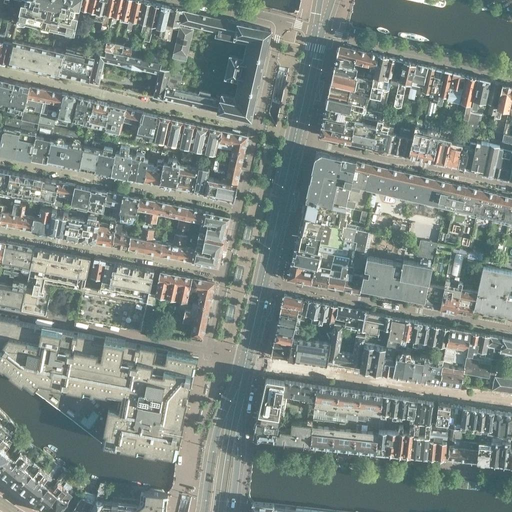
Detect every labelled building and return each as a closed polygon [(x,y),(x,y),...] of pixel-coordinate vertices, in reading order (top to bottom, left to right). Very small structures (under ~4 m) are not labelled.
[(80,7),(81,0),(21,0),(20,7),(17,20),(74,33),(80,7)] [(96,11),(98,0),(81,0),(80,7),(83,8),(82,15),(84,16),(83,22),(85,23),(89,24),(93,11),(96,12),(96,11)] [(101,29),(107,0),(98,0),(96,11),(100,12),(98,20),(94,19),(93,27),(94,27),(93,30),(99,31),(100,28),(101,29)] [(113,14),(115,0),(107,0),(101,29),(108,30),(109,25),(107,25),(110,13),(113,14)] [(121,16),(124,0),(115,0),(113,14),(111,22),(116,23),(118,15),(121,16)] [(128,22),(133,0),(124,0),(121,16),(120,20),(128,22)] [(138,20),(142,0),(133,0),(128,22),(127,28),(131,29),(134,19),(138,20)] [(144,40),(152,2),(152,0),(149,0),(149,1),(145,0),(142,0),(138,20),(143,21),(139,41),(143,42),(144,40)] [(156,24),(161,4),(152,2),(144,40),(149,41),(151,33),(150,31),(152,26),(156,27),(156,24)] [(163,38),(171,6),(161,4),(156,24),(162,25),(159,37),(163,38)] [(179,25),(183,9),(178,8),(178,5),(173,4),(173,6),(171,6),(163,38),(163,39),(170,40),(173,27),(171,27),(172,23),(179,25)] [(253,108),(254,105),(253,105),(254,102),(255,102),(261,74),(262,67),(263,64),(265,56),(264,56),(265,53),(266,50),(266,47),(267,48),(267,45),(266,45),(267,42),(268,42),(268,39),(269,37),(269,36),(269,34),(270,34),(270,31),(271,29),(269,29),(183,9),(179,25),(169,69),(163,98),(206,108),(217,110),(219,111),(249,117),(251,118),(253,108)] [(511,14),(500,12),(499,12),(499,13),(498,14),(497,15),(497,16),(497,17),(497,18),(498,19),(498,20),(511,22),(511,14)] [(0,60),(7,62),(12,39),(14,32),(6,31),(4,35),(0,54),(0,60)] [(60,74),(65,52),(12,39),(7,62),(60,74)] [(113,51),(114,45),(115,43),(107,41),(105,49),(113,51)] [(355,59),(357,48),(339,44),(337,55),(355,59)] [(121,53),(123,47),(114,45),(113,51),(121,53)] [(130,55),(132,49),(132,48),(123,46),(123,47),(121,53),(130,55)] [(89,81),(96,53),(66,47),(65,52),(60,74),(89,81)] [(365,64),(368,51),(357,48),(355,59),(354,62),(365,64)] [(140,57),(141,51),(132,49),(130,55),(140,57)] [(96,52),(96,53),(89,81),(99,83),(104,60),(122,64),(141,68),(159,72),(154,96),(163,98),(169,69),(161,67),(162,63),(105,50),(105,54),(96,52)] [(374,74),(378,53),(368,51),(365,64),(370,65),(368,73),(374,74)] [(158,61),(159,55),(150,53),(148,59),(158,61)] [(380,94),(389,56),(378,53),(374,74),(373,79),(370,91),(369,95),(374,96),(373,104),(377,105),(380,94)] [(353,67),(354,62),(355,59),(337,55),(334,70),(356,76),(358,68),(353,67)] [(388,77),(389,74),(392,75),(396,57),(389,56),(380,94),(387,96),(390,85),(391,78),(388,77)] [(397,86),(404,59),(396,57),(392,75),(391,78),(390,85),(397,86)] [(410,86),(416,62),(404,59),(397,86),(393,108),(399,109),(405,85),(410,86)] [(423,84),(428,65),(416,62),(410,86),(408,96),(415,97),(418,83),(423,84)] [(425,113),(436,67),(428,65),(423,84),(417,114),(425,116),(425,113)] [(437,102),(444,69),(436,67),(425,113),(434,115),(437,102)] [(447,95),(453,71),(444,69),(437,102),(442,103),(443,97),(442,96),(442,94),(447,95)] [(373,79),(356,76),(334,70),(333,71),(334,71),(331,81),(331,83),(370,91),(373,79)] [(459,100),(465,74),(453,71),(447,95),(447,97),(459,100)] [(471,105),(477,76),(465,74),(459,100),(467,102),(463,118),(468,119),(471,105)] [(484,107),(485,100),(490,79),(477,76),(471,105),(477,107),(477,105),(484,107)] [(10,100),(14,81),(0,77),(0,103),(4,105),(6,99),(10,100)] [(495,113),(502,82),(490,79),(485,100),(490,101),(488,111),(495,113)] [(24,112),(30,85),(14,81),(10,100),(8,108),(24,112)] [(503,133),(505,124),(511,94),(511,84),(502,82),(495,113),(495,116),(499,117),(498,121),(494,120),(491,131),(503,133)] [(367,104),(369,95),(370,91),(331,83),(328,96),(365,104),(367,104)] [(57,114),(62,92),(30,85),(24,112),(22,119),(23,119),(39,122),(55,126),(57,114)] [(74,117),(78,96),(62,92),(57,114),(61,115),(60,120),(64,121),(68,122),(69,116),(74,117)] [(89,123),(94,99),(78,96),(74,117),(73,120),(89,123)] [(365,104),(328,96),(326,105),(353,111),(354,105),(359,106),(359,108),(364,109),(365,104)] [(105,124),(110,103),(94,99),(89,123),(87,133),(93,134),(103,136),(105,124)] [(124,118),(126,107),(110,103),(105,124),(109,125),(108,129),(117,131),(118,126),(121,127),(124,118)] [(363,113),(353,111),(326,105),(325,110),(327,110),(326,112),(324,112),(324,114),(351,120),(352,114),(362,116),(363,113)] [(137,132),(142,111),(131,108),(126,107),(124,118),(134,120),(131,131),(137,132)] [(379,112),(376,112),(366,109),(364,117),(362,116),(352,114),(351,120),(324,114),(322,125),(352,132),(350,141),(371,146),(379,112)] [(153,138),(158,114),(142,111),(137,132),(137,135),(153,138)] [(383,149),(389,123),(389,122),(383,120),(384,113),(383,113),(379,112),(371,146),(383,149)] [(166,141),(171,117),(158,114),(153,138),(166,141)] [(23,119),(22,119),(7,115),(4,129),(0,147),(0,151),(15,154),(23,119)] [(178,144),(183,120),(171,117),(166,141),(178,144)] [(31,157),(39,122),(23,119),(15,154),(31,157)] [(191,146),(196,123),(183,120),(178,144),(191,146)] [(433,160),(440,126),(416,120),(415,124),(412,137),(408,154),(433,160)] [(47,160),(53,132),(55,126),(39,122),(31,157),(47,160)] [(203,149),(208,126),(196,123),(191,146),(203,149)] [(392,150),(396,133),(392,132),(394,124),(389,123),(383,149),(392,150)] [(350,141),(352,132),(322,125),(320,135),(333,137),(333,140),(338,141),(338,138),(350,141)] [(218,145),(221,129),(208,126),(203,149),(216,152),(218,145)] [(445,163),(448,151),(453,128),(440,126),(433,160),(445,163)] [(400,152),(405,128),(401,127),(399,134),(396,133),(392,150),(400,152)] [(408,154),(412,137),(408,136),(410,129),(405,128),(400,152),(408,154)] [(228,147),(232,131),(221,129),(218,145),(228,147)] [(246,141),(247,137),(247,135),(239,133),(240,130),(232,129),(232,131),(228,147),(232,148),(244,151),(246,151),(248,142),(246,141)] [(79,167),(84,144),(68,141),(69,135),(53,132),(47,160),(79,167)] [(95,170),(101,143),(94,141),(93,134),(87,133),(84,144),(79,167),(95,170)] [(482,171),(487,149),(490,138),(490,137),(477,134),(477,135),(475,143),(470,168),(482,171)] [(111,173),(116,150),(118,140),(103,136),(101,143),(95,170),(111,173)] [(508,177),(511,161),(511,142),(490,138),(487,149),(482,171),(508,177)] [(470,168),(475,143),(463,140),(460,154),(457,165),(470,168)] [(119,175),(126,144),(122,143),(120,151),(116,150),(111,173),(119,175)] [(127,176),(132,154),(128,153),(130,145),(126,144),(119,175),(127,176)] [(240,166),(244,151),(232,148),(230,157),(220,155),(219,162),(240,166)] [(135,178),(141,151),(137,150),(136,155),(132,154),(127,176),(135,178)] [(146,167),(148,158),(144,157),(145,152),(141,151),(135,178),(143,180),(146,167)] [(511,196),(477,188),(392,168),(356,160),(356,159),(349,158),(342,156),(340,156),(329,154),(329,153),(321,151),(320,151),(319,151),(318,151),(317,152),(316,152),(316,153),(315,154),(308,186),(306,193),(305,198),(306,198),(345,207),(351,182),(511,219),(511,196)] [(457,165),(460,154),(448,151),(445,163),(457,165)] [(168,185),(173,158),(169,157),(168,161),(164,160),(164,161),(159,183),(168,185)] [(176,186),(180,164),(177,163),(178,158),(173,158),(168,185),(176,186)] [(159,183),(164,161),(158,159),(156,170),(146,167),(143,180),(155,182),(154,184),(159,185),(159,183)] [(237,182),(239,172),(239,171),(239,167),(240,167),(240,166),(219,162),(218,167),(224,168),(221,179),(237,182)] [(183,190),(188,165),(181,163),(180,164),(176,186),(180,187),(180,189),(183,190)] [(204,192),(208,176),(210,167),(197,164),(196,167),(191,189),(204,192)] [(191,189),(196,167),(188,165),(183,190),(186,191),(187,188),(191,189)] [(0,195),(5,196),(6,192),(11,170),(0,168),(0,195)] [(17,194),(21,173),(11,170),(6,192),(17,194)] [(28,197),(32,175),(21,173),(17,194),(28,197)] [(55,203),(59,180),(32,175),(28,197),(27,201),(38,203),(38,202),(54,205),(55,203)] [(236,187),(233,187),(233,186),(233,183),(237,183),(237,182),(221,179),(208,176),(204,192),(234,198),(236,187)] [(61,204),(62,198),(65,182),(59,180),(55,203),(61,204)] [(72,200),(75,183),(65,182),(62,198),(72,200)] [(87,209),(87,205),(91,187),(75,183),(72,200),(70,209),(80,211),(80,207),(87,209)] [(105,201),(107,190),(97,188),(91,187),(87,205),(92,206),(91,209),(99,211),(100,208),(103,209),(105,201)] [(119,215),(120,210),(123,193),(107,190),(105,201),(115,203),(112,214),(119,215)] [(137,208),(139,197),(123,193),(120,210),(123,211),(122,216),(131,218),(132,212),(136,213),(137,208)] [(150,225),(155,200),(153,199),(153,197),(151,196),(150,199),(139,197),(137,208),(146,210),(144,221),(149,222),(148,225),(150,225)] [(11,212),(10,212),(11,208),(3,207),(0,219),(0,222),(15,225),(20,203),(21,199),(14,198),(11,212)] [(168,215),(171,203),(160,201),(160,198),(158,198),(157,200),(155,200),(150,225),(151,225),(152,222),(156,223),(158,213),(168,215)] [(342,223),(346,207),(345,207),(306,198),(305,199),(306,200),(306,199),(310,200),(310,203),(306,202),(305,202),(305,203),(304,204),(305,204),(305,205),(306,205),(305,208),(304,208),(303,209),(303,210),(303,211),(304,211),(309,212),(308,214),(303,213),(302,213),(302,214),(342,223)] [(34,216),(23,214),(25,204),(20,203),(15,225),(15,228),(20,229),(20,226),(32,228),(34,216)] [(182,231),(187,206),(171,203),(168,215),(179,217),(176,227),(181,228),(180,231),(182,231)] [(48,232),(52,209),(41,206),(38,217),(34,216),(32,228),(48,232)] [(64,235),(68,215),(69,211),(64,210),(63,215),(59,214),(61,207),(53,206),(52,209),(48,232),(64,235)] [(201,221),(203,210),(187,206),(182,231),(183,232),(184,229),(188,230),(191,219),(200,221),(201,221)] [(227,226),(230,215),(203,210),(201,221),(200,221),(200,226),(206,227),(207,222),(227,226)] [(350,230),(351,225),(342,223),(302,214),(301,218),(304,227),(299,228),(298,230),(321,235),(346,241),(349,229),(350,230)] [(80,238),(83,220),(84,218),(79,217),(78,219),(71,218),(71,216),(68,215),(64,235),(80,238)] [(96,241),(99,224),(100,223),(96,222),(97,217),(89,215),(88,221),(83,220),(80,238),(96,241)] [(112,246),(112,244),(117,222),(111,221),(110,226),(99,224),(96,241),(107,243),(107,245),(112,246)] [(131,235),(126,235),(126,232),(121,231),(123,223),(117,222),(112,244),(128,247),(131,235)] [(224,240),(227,226),(207,222),(206,227),(206,231),(199,230),(198,234),(224,240)] [(144,250),(150,225),(148,225),(147,228),(143,227),(141,237),(131,235),(128,247),(144,250)] [(160,253),(163,242),(153,240),(155,229),(150,228),(151,225),(150,225),(144,250),(160,253)] [(361,286),(367,255),(368,251),(369,241),(372,230),(351,225),(350,230),(349,229),(346,241),(352,242),(348,262),(343,288),(360,291),(361,286)] [(317,251),(321,235),(298,230),(295,246),(317,251)] [(176,256),(182,231),(180,231),(179,234),(175,233),(173,244),(163,242),(160,253),(176,256)] [(192,259),(195,248),(185,246),(187,236),(183,235),(183,232),(182,231),(176,256),(192,259)] [(221,253),(224,240),(198,234),(197,239),(204,240),(203,245),(202,250),(221,253)] [(30,267),(35,246),(6,240),(2,260),(2,262),(30,267)] [(429,281),(432,262),(434,262),(436,249),(437,243),(421,240),(418,255),(425,256),(424,262),(404,258),(404,260),(396,258),(395,261),(367,255),(361,286),(388,291),(396,292),(425,298),(428,281),(429,281)] [(218,265),(221,253),(202,250),(203,245),(196,243),(195,248),(192,259),(218,265)] [(73,282),(79,255),(71,253),(59,251),(59,250),(58,250),(58,251),(47,248),(48,248),(47,248),(36,246),(35,246),(30,267),(26,286),(23,300),(35,302),(37,295),(42,296),(44,288),(47,289),(48,285),(48,284),(49,280),(52,280),(52,281),(53,281),(56,281),(57,279),(65,280),(73,282)] [(317,267),(320,252),(317,251),(295,246),(293,253),(295,254),(295,256),(293,255),(291,262),(314,266),(317,267)] [(456,310),(460,288),(465,262),(466,254),(436,249),(434,262),(432,262),(429,281),(428,281),(425,298),(423,304),(456,310)] [(79,255),(73,282),(72,284),(76,285),(77,285),(83,286),(83,287),(84,287),(82,300),(81,300),(81,301),(81,302),(78,315),(78,316),(79,316),(94,319),(95,319),(109,322),(110,322),(111,322),(116,323),(116,324),(129,326),(129,325),(140,327),(141,328),(140,328),(147,330),(155,294),(157,285),(151,284),(152,280),(146,279),(144,284),(143,282),(103,275),(103,277),(102,277),(100,288),(85,285),(91,257),(79,255)] [(103,277),(103,275),(106,259),(94,257),(91,275),(102,277),(103,277)] [(152,280),(154,269),(106,259),(103,275),(143,282),(144,284),(146,279),(152,280)] [(311,282),(314,266),(291,262),(291,264),(290,268),(292,270),(292,272),(289,273),(288,276),(287,278),(288,278),(296,279),(296,280),(311,282)] [(343,288),(348,262),(346,262),(345,265),(331,263),(329,273),(327,285),(343,288)] [(511,316),(511,270),(482,265),(476,291),(473,309),(484,311),(500,314),(511,316)] [(327,285),(329,273),(320,271),(320,268),(317,267),(314,266),(311,282),(327,285)] [(166,296),(171,272),(160,270),(157,285),(155,294),(166,296)] [(177,298),(182,274),(171,272),(166,296),(177,298)] [(190,290),(191,284),(193,276),(182,274),(177,298),(188,300),(190,290)] [(213,288),(215,280),(193,276),(191,284),(213,288)] [(23,300),(26,286),(0,280),(0,303),(22,307),(23,300)] [(209,304),(212,293),(213,288),(191,284),(190,290),(200,292),(198,301),(209,304)] [(473,309),(476,291),(460,288),(456,310),(472,313),(473,309)] [(302,308),(304,298),(297,297),(298,294),(295,294),(294,296),(284,294),(282,304),(302,308)] [(45,297),(42,296),(37,295),(35,302),(23,300),(22,307),(23,307),(34,309),(35,310),(35,309),(41,311),(42,311),(43,310),(42,310),(44,304),(44,303),(45,297)] [(304,318),(305,313),(309,314),(312,300),(304,298),(302,308),(301,313),(300,317),(299,325),(298,328),(306,329),(308,319),(304,318)] [(316,321),(320,301),(312,300),(309,314),(312,315),(311,320),(316,321)] [(206,320),(209,308),(209,304),(198,301),(198,302),(193,301),(190,311),(185,309),(184,315),(206,320)] [(325,323),(329,303),(322,302),(318,321),(325,323)] [(334,322),(335,317),(337,305),(329,303),(325,323),(334,324),(334,323),(334,322)] [(301,313),(302,308),(282,304),(280,312),(297,316),(298,312),(301,313)] [(382,327),(384,314),(370,311),(337,304),(337,305),(335,317),(345,319),(344,325),(379,332),(380,326),(382,327)] [(300,317),(297,316),(280,312),(278,321),(299,325),(300,317)] [(184,421),(198,355),(168,349),(168,347),(0,314),(0,363),(19,378),(35,390),(102,441),(164,453),(164,451),(177,454),(181,433),(185,434),(188,422),(184,421)] [(390,328),(392,315),(384,314),(382,327),(390,328)] [(202,336),(205,326),(206,320),(184,315),(182,321),(193,324),(191,334),(202,336)] [(401,340),(405,318),(392,315),(390,328),(384,356),(392,358),(393,358),(393,357),(395,358),(396,354),(397,350),(399,351),(401,340)] [(410,337),(413,319),(405,318),(401,340),(405,341),(406,336),(410,337)] [(418,344),(422,321),(413,319),(410,337),(414,338),(413,343),(418,344)] [(298,328),(299,325),(278,321),(276,329),(297,334),(298,328)] [(428,340),(431,323),(422,321),(418,344),(424,345),(425,340),(428,340)] [(339,347),(343,324),(334,323),(334,324),(331,341),(330,346),(339,347)] [(437,343),(440,324),(431,323),(428,340),(428,341),(437,343)] [(446,345),(449,326),(440,324),(437,343),(436,348),(440,349),(441,344),(446,345)] [(384,356),(390,328),(380,326),(379,332),(378,337),(383,338),(382,345),(364,342),(362,351),(361,355),(359,366),(360,366),(359,368),(381,372),(381,371),(384,356)] [(461,384),(463,371),(467,352),(471,330),(449,326),(446,345),(443,357),(439,380),(461,384)] [(295,344),(296,336),(297,334),(276,329),(274,339),(283,341),(290,343),(295,344)] [(476,354),(477,348),(480,332),(471,330),(467,352),(476,354)] [(485,355),(489,334),(480,332),(477,348),(481,349),(480,354),(485,355)] [(490,376),(488,388),(494,389),(511,391),(511,337),(489,333),(489,334),(485,355),(491,356),(487,376),(490,376)] [(364,342),(365,336),(356,334),(353,350),(362,351),(364,342)] [(330,349),(330,346),(331,341),(296,336),(295,344),(290,343),(289,349),(287,357),(289,358),(289,357),(294,358),(326,363),(327,360),(328,360),(330,349)] [(273,346),(289,349),(290,343),(283,341),(274,339),(273,346)] [(287,357),(289,349),(273,346),(271,355),(287,357)] [(359,366),(361,355),(330,349),(328,360),(359,366)] [(402,375),(406,351),(402,350),(401,355),(396,354),(395,358),(395,363),(393,373),(402,375)] [(411,376),(414,357),(409,356),(409,352),(406,351),(402,375),(411,376)] [(487,376),(491,356),(485,355),(485,359),(479,358),(476,354),(467,352),(463,371),(487,376)] [(420,377),(424,354),(420,353),(419,358),(414,357),(411,376),(420,377)] [(430,379),(432,360),(427,359),(428,354),(424,354),(420,377),(430,379)] [(393,373),(395,363),(391,362),(392,358),(384,356),(381,371),(393,373)] [(439,380),(443,357),(438,356),(438,361),(432,360),(430,379),(439,380)] [(284,416),(287,393),(282,393),(285,379),(284,379),(267,376),(266,377),(258,411),(258,412),(281,415),(284,416)] [(293,394),(295,381),(285,379),(282,393),(287,393),(293,394)] [(303,396),(306,382),(295,381),(293,394),(303,396)] [(313,409),(316,384),(306,382),(303,396),(309,397),(308,409),(313,409)] [(380,418),(380,414),(383,393),(316,384),(313,409),(312,423),(310,443),(376,450),(378,428),(380,418)] [(398,416),(400,396),(383,393),(380,414),(386,415),(386,411),(392,412),(392,416),(398,416)] [(407,414),(409,397),(400,396),(398,416),(400,417),(403,417),(403,413),(407,414)] [(414,419),(417,398),(409,397),(407,414),(407,418),(414,419)] [(427,455),(429,439),(429,435),(430,426),(434,401),(417,398),(414,419),(414,424),(411,454),(427,455)] [(448,425),(450,403),(438,402),(435,424),(447,426),(448,425)] [(460,426),(462,405),(450,403),(448,425),(460,426)] [(469,424),(470,406),(462,405),(460,426),(465,427),(465,423),(469,424)] [(476,429),(478,408),(470,406),(469,424),(472,424),(472,428),(476,429)] [(484,426),(486,409),(478,408),(476,429),(480,429),(481,425),(484,426)] [(492,431),(494,410),(486,409),(484,426),(488,426),(487,430),(492,431)] [(0,446),(7,437),(16,426),(0,410),(0,446)] [(510,439),(511,422),(511,412),(494,410),(492,431),(491,437),(510,439)] [(280,424),(281,415),(258,412),(256,420),(275,423),(280,424)] [(396,452),(399,423),(400,417),(398,416),(392,416),(389,415),(389,419),(388,429),(385,451),(396,452)] [(275,426),(275,423),(256,420),(255,425),(258,426),(258,428),(255,427),(255,428),(276,431),(279,431),(279,428),(280,426),(275,426)] [(310,443),(312,423),(292,421),(291,429),(279,428),(279,431),(276,431),(275,439),(310,443)] [(411,454),(414,424),(410,424),(409,430),(403,429),(404,423),(399,423),(396,452),(411,454)] [(447,437),(448,429),(430,426),(429,435),(433,435),(438,436),(442,436),(447,437)] [(276,431),(255,428),(253,437),(269,439),(269,438),(270,438),(270,439),(272,439),(274,439),(275,439),(276,431)] [(385,451),(388,429),(378,428),(376,450),(385,451)] [(457,459),(459,440),(460,430),(451,429),(450,439),(454,440),(454,445),(449,445),(447,458),(457,459)] [(488,462),(491,437),(492,431),(487,430),(480,429),(478,442),(476,461),(488,462)] [(436,456),(438,436),(433,435),(433,440),(429,439),(427,455),(436,456)] [(445,457),(446,441),(442,441),(442,436),(438,436),(436,456),(445,457)] [(0,467),(10,454),(5,450),(12,441),(7,437),(0,446),(0,467)] [(508,464),(509,449),(510,439),(491,437),(488,462),(499,463),(508,464)] [(467,460),(468,441),(459,440),(457,459),(467,460)] [(476,461),(478,442),(468,441),(467,460),(476,461)] [(0,471),(7,477),(25,455),(20,452),(15,458),(10,454),(0,467),(0,471)] [(16,485),(29,469),(34,463),(29,459),(25,455),(7,477),(7,478),(16,485)] [(26,493),(43,471),(34,463),(29,469),(16,485),(26,493)] [(45,507),(62,485),(72,474),(63,466),(53,478),(36,500),(45,507)] [(36,500),(53,478),(43,471),(26,493),(36,500)] [(440,485),(479,489),(480,488),(481,488),(481,487),(482,487),(482,486),(482,485),(482,484),(482,483),(481,482),(481,481),(480,481),(480,480),(441,476),(440,476),(439,477),(438,477),(437,478),(437,479),(436,480),(436,481),(436,482),(437,482),(437,483),(437,484),(438,484),(439,485),(440,485)] [(102,511),(103,499),(105,483),(100,482),(95,499),(89,511),(102,511)] [(511,485),(491,483),(490,492),(511,494),(511,485)] [(50,511),(58,511),(73,494),(62,485),(45,507),(50,511)] [(165,511),(167,499),(168,493),(164,492),(162,489),(147,488),(144,490),(144,491),(141,490),(140,500),(113,497),(112,500),(103,499),(102,511),(165,511)] [(89,511),(95,499),(81,496),(75,506),(75,507),(81,509),(80,511),(89,511)] [(272,511),(273,507),(273,504),(253,502),(251,511),(272,511)]
